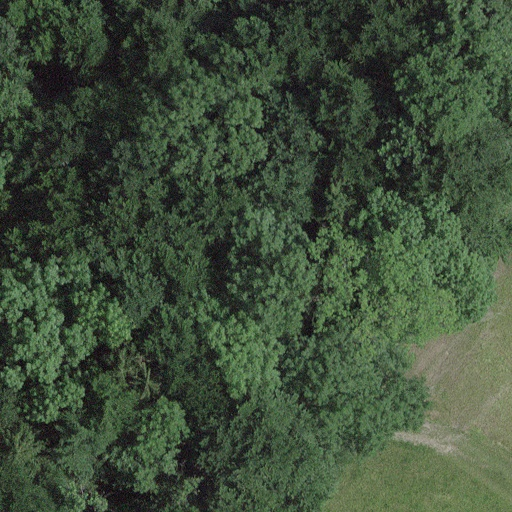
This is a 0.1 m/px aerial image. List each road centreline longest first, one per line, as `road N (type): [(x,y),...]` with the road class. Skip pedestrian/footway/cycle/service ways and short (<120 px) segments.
road 1 (track): [(221,511),(278,484),(301,436),(373,168),(432,0)]
road 2 (track): [(301,436),(395,425),(511,478)]
